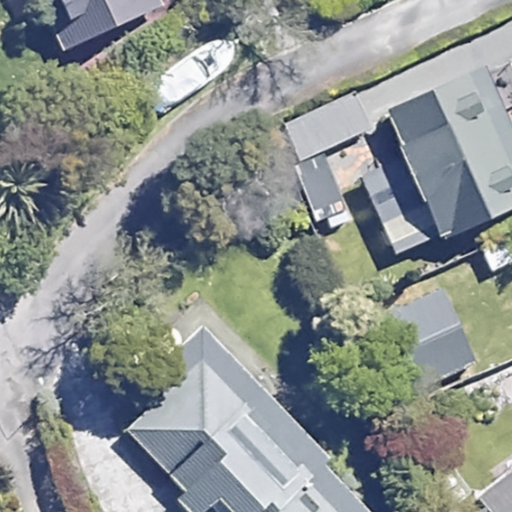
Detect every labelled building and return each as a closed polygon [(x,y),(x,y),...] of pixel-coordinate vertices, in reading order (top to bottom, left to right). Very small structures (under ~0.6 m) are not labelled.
[(27,0),(49,47),(154,0),(27,0)] [(511,170),(468,68),(366,112),(384,152),(419,233),(424,245),(511,207),(511,170)] [(278,123),(295,163),(322,227),(353,214),(325,150),(373,130),(356,90),(278,123)] [(419,233),(384,152),(343,170),(378,251),(419,233)] [(419,272),(352,306),(391,381),(458,346),(419,272)] [(203,511),(334,511),(355,492),(208,346),(123,431),(203,511)] [(511,511),(511,471),(466,507),(469,511),(511,511)]
